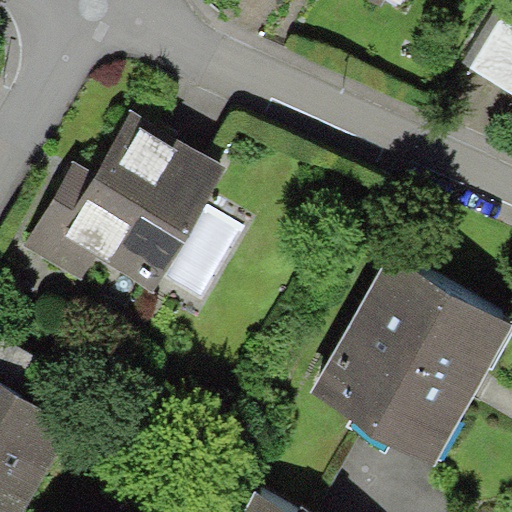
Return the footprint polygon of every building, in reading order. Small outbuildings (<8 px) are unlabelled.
[(511,11),(502,6),(471,63),(511,84),(511,11)] [(67,149),(18,237),(78,271),(91,248),(160,287),(232,161),(121,98),(86,160),(67,149)] [(502,310),(380,245),(305,386),(427,450),(502,310)] [(0,511),(11,511),(65,414),(52,407),(72,371),(0,331),(0,511)] [(297,511),(245,484),(230,511),(297,511)]
